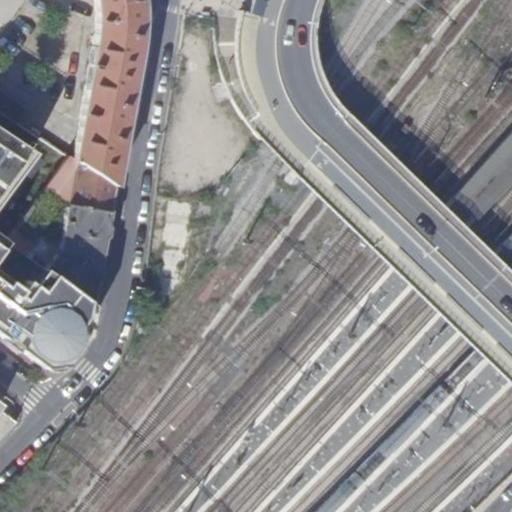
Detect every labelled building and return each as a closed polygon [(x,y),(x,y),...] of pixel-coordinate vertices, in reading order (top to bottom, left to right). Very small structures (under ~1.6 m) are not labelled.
[(74,132),(70,158),(111,184),(116,157),(122,125),(139,27),(140,8),(138,0),(93,0),(94,2),(93,23),(83,83),(76,124),(74,132)] [(250,0),(248,8),(253,10),(259,12),(262,1),(257,0),(250,0)] [(262,0),(262,1),(282,11),(303,21),(316,0),(262,0)] [(0,93),(0,113),(16,124),(24,110),(0,93)] [(0,337),(48,372),(65,364),(83,344),(89,304),(41,268),(23,292),(0,274),(0,243),(3,240),(0,237),(0,191),(39,139),(16,124),(0,113),(0,337)] [(511,128),(447,199),(471,221),(511,177),(511,128)] [(56,247),(45,262),(41,268),(89,304),(97,259),(112,186),(111,184),(70,158),(65,155),(53,171),(45,183),(3,240),(17,251),(24,242),(28,245),(62,198),(65,201),(65,204),(64,204),(56,247)] [(196,200),(167,196),(165,219),(156,218),(149,261),(155,262),(152,297),(171,299),(185,278),(196,200)] [(511,232),(497,249),(511,262),(511,232)] [(40,252),(28,245),(24,242),(17,251),(41,268),(45,262),(37,256),(40,252)] [(0,403),(1,403),(0,402),(0,436),(14,423),(14,421),(0,410),(0,403)]
